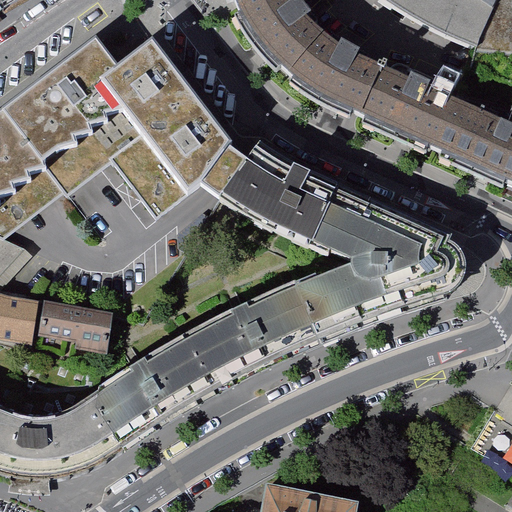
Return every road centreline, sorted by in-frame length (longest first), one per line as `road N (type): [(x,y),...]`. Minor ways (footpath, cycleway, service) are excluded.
road 1 (residential): [(511,314),(499,329),(248,434),(132,511)]
road 2 (residential): [(511,241),(260,113),(174,0)]
